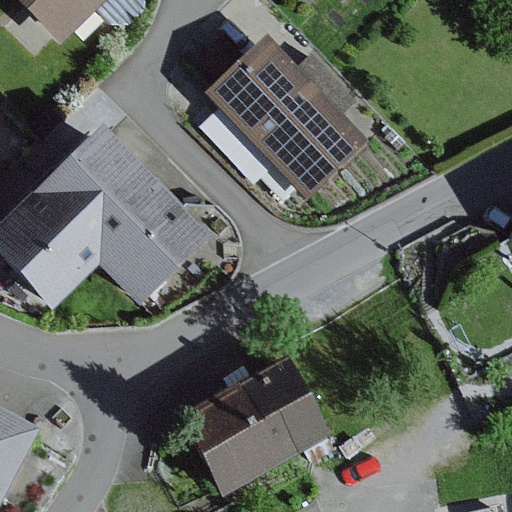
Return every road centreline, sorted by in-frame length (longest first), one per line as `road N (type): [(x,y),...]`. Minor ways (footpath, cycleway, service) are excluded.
road 1 (residential): [(131,354),(193,334),(511,167)]
road 2 (residential): [(131,354),(97,469),(68,511)]
road 3 (residential): [(0,337),(44,350),(131,354)]
